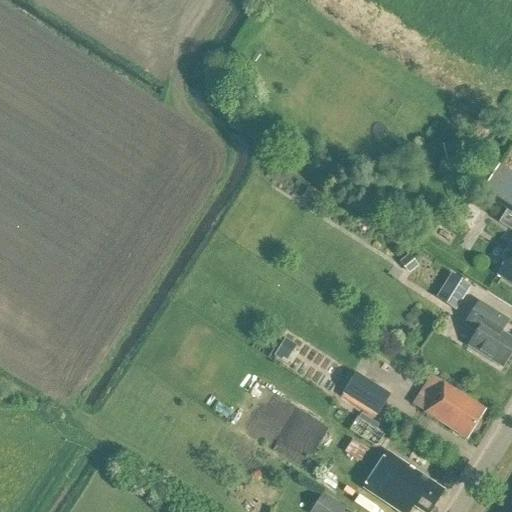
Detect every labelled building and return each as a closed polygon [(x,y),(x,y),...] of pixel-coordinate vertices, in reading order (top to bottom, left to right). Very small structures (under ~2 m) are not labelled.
[(439,149),(445,168),(464,163),(458,143),(439,149)] [(307,189),(301,199),(308,204),(314,194),(307,189)] [(511,251),(495,277),(511,288),(511,251)] [(408,256),(399,264),(408,274),(417,267),(408,256)] [(454,312),(469,288),(451,277),(436,301),(454,312)] [(502,369),(511,353),(511,340),(501,333),(508,322),(480,304),(465,327),(477,335),(469,348),(502,369)] [(286,340),(275,358),(281,362),(292,345),(286,340)] [(376,419),(390,397),(355,375),(341,397),(376,419)] [(466,443),(485,412),(442,385),(423,415),(466,443)] [(375,451),(383,437),(356,420),(347,434),(375,451)] [(359,465),(367,452),(351,442),(343,455),(359,465)] [(413,511),(430,511),(444,491),(388,454),(363,492),(393,511),(410,511),(411,510),(413,511)] [(310,511),(342,511),(344,509),(322,494),(310,511)]
